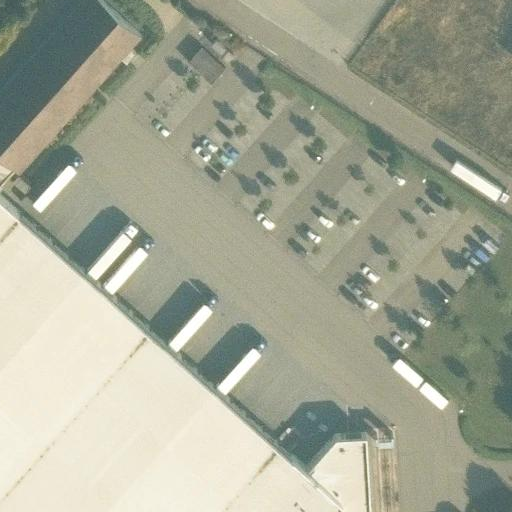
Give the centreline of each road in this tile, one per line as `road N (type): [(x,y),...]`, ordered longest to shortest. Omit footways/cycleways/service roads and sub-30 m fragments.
road 1 (unclassified): [(511,195),(217,0)]
road 2 (unknown): [(145,199),(179,135),(273,37)]
